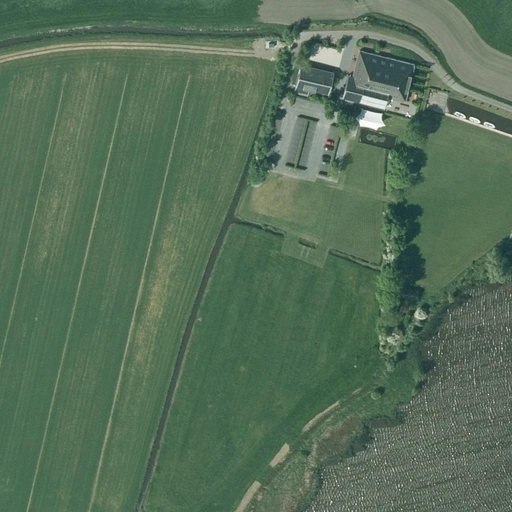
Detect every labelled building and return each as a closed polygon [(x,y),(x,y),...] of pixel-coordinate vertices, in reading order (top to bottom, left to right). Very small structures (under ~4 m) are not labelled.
[(359,51),(352,77),(347,76),(342,98),(383,108),(386,97),(394,99),(393,102),(402,104),(403,102),(404,102),(413,65),(359,51)] [(327,95),(333,72),(300,64),(294,86),(327,95)] [(311,119),(300,163),(308,165),(318,121),(311,119)] [(273,156),(276,146),(270,144),(267,154),(273,156)] [(331,153),(323,152),(322,169),(330,170),(331,153)]
